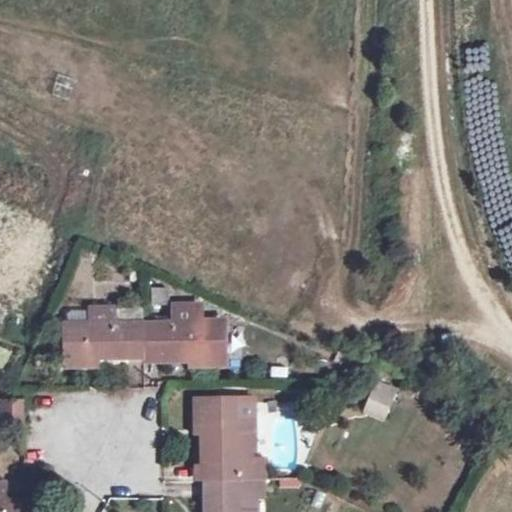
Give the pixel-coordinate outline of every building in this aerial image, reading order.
[(59,76),(52,95),(69,102),(76,82),(59,76)] [(143,330),(144,364),(190,363),(197,363),(198,371),(217,370),(216,348),(222,348),(221,328),(185,329),(184,315),(143,316),(143,330)] [(143,330),(143,316),(117,318),(117,330),(143,330)] [(100,331),(100,318),(64,319),(64,332),(100,331)] [(144,364),(143,330),(117,330),(117,318),(100,318),(100,331),(64,332),(64,351),(71,351),(71,373),(88,373),(89,365),(144,364)] [(373,381),(361,414),(388,424),(400,391),(373,381)] [(238,439),(252,439),(251,405),(237,406),(238,439)] [(203,485),(239,484),(238,456),(253,455),(252,439),(238,439),(237,406),(218,406),(218,413),(195,414),(195,434),(202,434),(202,440),(203,470),(195,470),(195,485),(203,485)] [(0,409),(0,434),(20,435),(20,409),(0,409)] [(239,484),(251,484),(254,484),(254,477),(253,455),(238,456),(239,484)] [(251,511),(252,502),(251,484),(239,484),(203,485),(203,511),(251,511)] [(251,484),(252,502),(260,502),(259,484),(254,484),(251,484)] [(0,495),(0,511),(16,511),(17,495),(0,495)]
